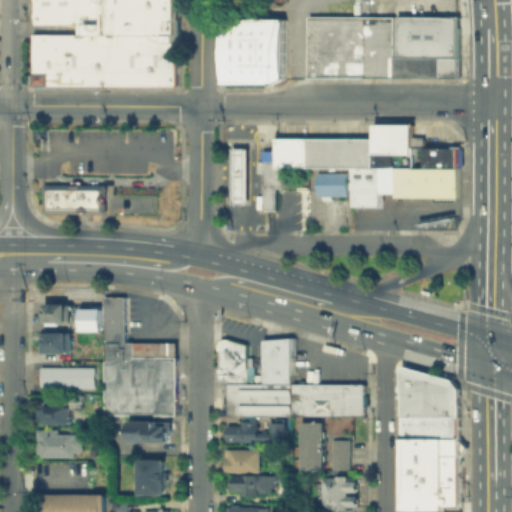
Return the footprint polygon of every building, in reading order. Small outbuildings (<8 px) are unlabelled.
[(35,0),(180,0),(180,88),(35,87),(35,35),(80,35),(80,25),(35,25),(35,0)] [(395,55),(395,77),(308,77),(308,15),(395,15),(395,55)] [(458,15),(458,56),(397,55),(397,15),(458,15)] [(273,84),(222,83),(223,16),(261,17),(285,17),(285,77),(273,84)] [(395,55),(397,55),(458,56),(458,77),(395,77),(395,55)] [(277,149),(277,137),(375,138),(375,122),(414,122),(414,135),(423,135),(423,143),(413,143),(413,166),(422,166),(422,147),(459,147),(459,166),(459,196),(396,196),(396,192),(381,192),(381,206),(351,206),(351,166),(286,166),(277,166),(277,149)] [(233,147),(249,147),(249,204),(232,204),(233,147)] [(286,166),(286,187),(276,187),(276,208),(270,208),(255,208),(255,195),(262,195),(262,172),(258,172),(258,160),(263,160),(263,149),(270,149),(277,149),(277,166),(286,166)] [(348,171),(348,196),(318,195),(318,171),(348,171)] [(106,212),(43,212),(43,183),(73,183),(73,180),(73,179),(83,179),(83,180),(83,184),(106,184),(106,212)] [(177,341),(176,414),(104,414),(104,296),(125,296),(125,341),(177,341)] [(71,303),(71,320),(45,320),(45,303),(71,303)] [(102,330),(81,330),(81,307),(103,307),(102,330)] [(44,336),(73,337),(72,353),(44,353),(44,336)] [(264,339),(293,337),(293,346),(293,365),(293,383),(264,383),(264,339)] [(248,344),(248,356),(254,356),(254,360),(256,360),(256,373),(260,373),(260,383),(227,383),(227,379),(218,379),(218,367),(221,367),(221,349),(218,349),(218,343),(219,341),(221,339),(224,338),(227,338),(248,344)] [(401,438),(460,438),(461,386),(457,381),(453,377),(402,364),(401,438)] [(44,388),(44,369),(99,369),(99,388),(44,388)] [(264,383),(293,383),(365,383),(365,394),(368,394),(368,399),(368,404),(365,404),(365,414),(227,414),(227,383),(260,383),(264,383)] [(74,408),(74,397),(85,397),(85,408),(74,408)] [(40,425),(41,407),(72,407),(72,425),(40,425)] [(226,423),(241,424),(241,419),(256,420),(256,423),(258,423),(258,431),(272,432),(272,421),(287,421),(287,440),(226,440),(226,423)] [(302,421),(302,469),(325,469),(325,421),(302,421)] [(172,424),(172,442),(135,442),(135,424),(172,424)] [(80,435),(80,437),(87,437),(87,450),(80,450),(80,456),(40,456),(40,435),(80,435)] [(333,438),(333,469),(351,469),(351,438),(333,438)] [(460,438),(401,438),(401,509),(444,509),(444,506),(444,455),(460,455),(460,445),(460,438)] [(225,470),(225,447),(260,447),(260,470),(225,470)] [(460,455),(444,455),(444,506),(460,506),(460,460),(460,455)] [(139,493),(139,458),(165,458),(165,493),(139,493)] [(272,486),(272,491),(259,491),(259,494),(243,493),(243,489),(228,489),(229,472),(277,473),(277,486),(272,486)] [(350,476),(350,480),(359,480),(359,490),(349,490),(349,495),(359,495),(359,505),(349,505),(349,509),(324,509),(324,476),(350,476)] [(48,511),(49,496),(107,496),(107,511),(48,511)] [(127,498),(126,511),(111,511),(111,498),(127,498)]
